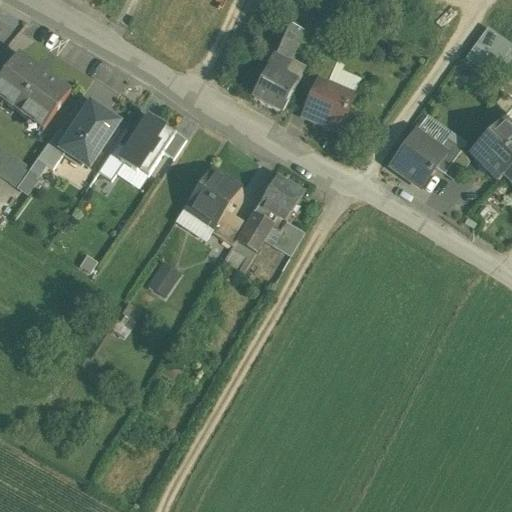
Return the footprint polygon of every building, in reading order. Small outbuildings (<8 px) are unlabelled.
[(331,23),(303,12),(295,29),(303,33),(323,42),(331,23)] [(289,27),(273,60),(288,67),(295,51),(303,33),(295,29),(289,27)] [(482,28),(462,62),(490,78),(509,44),(482,28)] [(323,42),(303,33),(295,51),(315,60),(321,47),(323,42)] [(340,55),(321,47),(315,60),(303,88),(314,93),(318,83),(327,87),(340,55)] [(71,94),(18,55),(0,79),(0,101),(42,133),(71,94)] [(278,115),(300,73),(288,67),(273,60),(271,65),(263,82),(253,101),(278,115)] [(327,87),(318,83),(314,93),(303,119),(338,134),(353,98),(327,87)] [(64,157),(87,171),(117,124),(91,107),(69,140),(60,154),(64,157)] [(122,167),(147,183),(164,156),(177,137),(150,119),(128,153),(120,165),(122,167)] [(511,130),(503,122),(469,156),(497,184),(503,178),(511,169),(511,130)] [(38,165),(53,175),(64,157),(60,154),(69,140),(58,133),(38,165)] [(415,135),(391,168),(421,189),(434,170),(444,156),(438,152),(415,135)] [(164,156),(174,163),(186,143),(177,137),(164,156)] [(462,152),(446,141),(438,152),(444,156),(434,170),(444,177),(462,152)] [(98,176),(111,184),(122,167),(120,165),(128,153),(118,146),(98,176)] [(0,177),(28,197),(41,179),(0,149),(0,177)] [(511,169),(503,178),(511,187),(511,169)] [(242,190),(212,170),(185,210),(213,228),(216,230),(227,213),(242,190)] [(305,196),(276,179),(248,227),(237,245),(255,256),(262,245),(272,229),(280,234),(286,225),(305,196)] [(237,245),(248,227),(227,213),(216,230),(213,228),(209,235),(233,251),(237,245)] [(304,236),(286,225),(280,234),(272,229),(262,245),(289,260),(304,236)] [(244,276),(255,256),(237,245),(233,251),(225,265),(244,276)] [(149,292),(162,299),(176,276),(163,268),(149,292)] [(127,306),(113,332),(126,339),(140,314),(127,306)]
